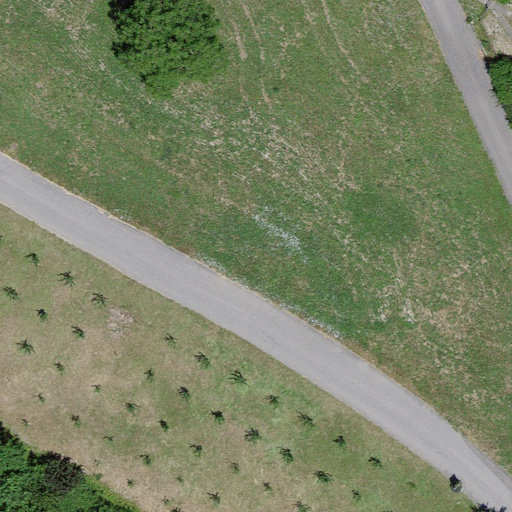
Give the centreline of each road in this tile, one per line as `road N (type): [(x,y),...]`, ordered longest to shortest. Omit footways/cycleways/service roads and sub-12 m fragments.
road 1 (residential): [(0,175),(353,383),(456,460),(505,511)]
road 2 (residential): [(436,0),(511,171)]
